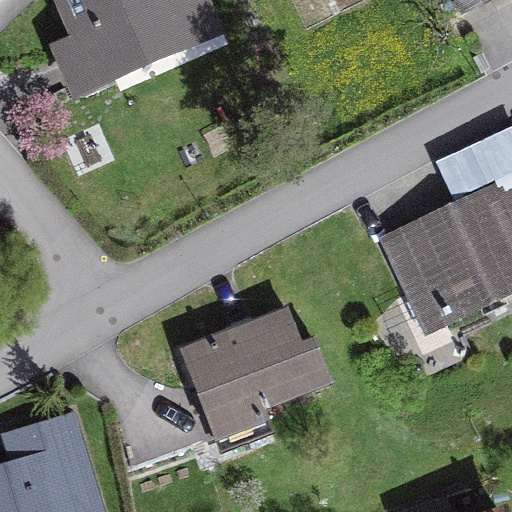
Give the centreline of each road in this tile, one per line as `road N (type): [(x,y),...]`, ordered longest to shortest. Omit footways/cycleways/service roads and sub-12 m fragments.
road 1 (residential): [(125,300),(511,94)]
road 2 (residential): [(0,168),(125,300)]
road 3 (residential): [(0,371),(125,300)]
